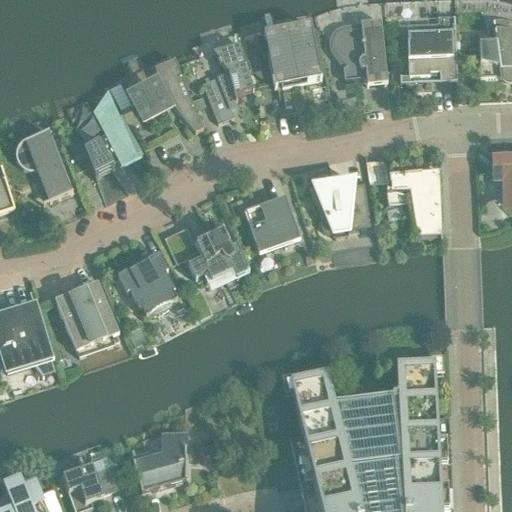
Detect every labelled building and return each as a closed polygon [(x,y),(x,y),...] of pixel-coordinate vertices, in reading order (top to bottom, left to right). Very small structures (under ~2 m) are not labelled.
[(456,86),(454,22),(437,23),(437,29),(406,31),(408,81),(429,80),(429,76),(439,76),(439,86),(456,86)] [(387,88),(380,26),(360,28),(360,32),(345,34),(342,34),(339,36),(337,38),(335,40),(333,43),(332,46),(332,49),(332,52),(333,55),(345,72),(342,74),(343,86),(365,84),(366,89),(367,89),(368,90),(387,88)] [(511,30),(507,29),(498,28),(494,28),(493,26),(492,27),(492,29),(486,30),(487,42),(478,42),(479,83),(500,82),(502,85),(504,88),(508,89),(511,88),(511,87),(511,30)] [(321,84),(313,45),(315,44),(314,41),(313,35),(311,35),(310,29),(270,37),(275,62),(270,63),(269,56),(266,56),(274,94),(321,84)] [(235,100),(251,95),(252,97),(253,96),(248,79),(250,78),(247,69),(245,70),(238,48),(237,48),(237,50),(212,58),(218,66),(216,67),(219,71),(221,70),(228,79),(201,89),(217,129),(233,122),(228,109),(235,106),(235,107),(236,107),(235,100)] [(166,113),(172,110),(182,124),(188,130),(194,137),(195,138),(202,135),(174,65),(154,73),(159,86),(163,95),(158,98),(154,91),(132,103),(144,125),(166,114),(166,113)] [(140,161),(107,94),(106,96),(107,96),(99,121),(108,145),(83,155),(92,178),(111,170),(112,171),(117,169),(118,172),(140,161)] [(291,110),(288,97),(282,98),(285,111),(291,110)] [(191,106),(194,115),(205,110),(202,101),(191,106)] [(71,197),(48,138),(48,137),(25,146),(21,148),(18,151),(16,155),(15,160),(15,164),(18,169),(21,173),(26,176),(31,176),(37,175),(49,207),(72,198),(72,197),(71,197)] [(511,163),(502,164),(492,176),(503,186),(504,206),(511,213),(511,163)] [(0,217),(14,214),(1,172),(0,172),(0,217)] [(441,247),(438,177),(388,182),(389,190),(390,190),(390,194),(385,194),(386,198),(387,208),(385,208),(386,211),(410,210),(416,244),(439,243),(439,247),(441,247)] [(371,232),(364,188),(353,190),(353,186),(334,189),(334,193),(332,194),(331,189),(312,193),(325,222),(322,224),(320,228),(320,232),(322,235),(325,238),(328,239),(332,238),(335,243),(347,241),(348,236),(371,232)] [(298,245),(284,203),(244,217),(259,259),(298,245)] [(248,278),(236,249),(230,254),(222,237),(194,251),(198,259),(185,265),(195,286),(206,278),(211,287),(212,286),(212,285),(222,280),(223,282),(227,280),(226,278),(232,276),(236,284),(248,278)] [(177,304),(172,296),(174,295),(164,277),(167,276),(158,259),(144,266),(146,270),(132,277),(131,273),(117,281),(126,298),(129,296),(139,314),(140,313),(145,322),(149,320),(154,319),(160,317),(165,315),(169,311),(173,306),(177,304)] [(118,339),(97,287),(80,294),(82,298),(73,302),(71,298),(54,305),(68,339),(69,338),(76,358),(78,362),(114,350),(112,345),(113,345),(112,342),(118,339)] [(53,365),(35,307),(1,318),(3,323),(0,323),(0,359),(6,379),(35,370),(42,381),(43,381),(42,379),(53,376),(53,377),(54,376),(51,365),(53,365)] [(452,511),(449,423),(436,424),(434,367),(396,368),(397,400),(334,408),(327,377),(289,385),(301,440),(289,443),(303,511),(452,511)] [(185,486),(185,440),(164,441),(164,459),(148,464),(146,458),(130,462),(140,498),(185,486)] [(122,493),(114,470),(94,477),(92,472),(61,482),(72,511),(92,511),(91,508),(103,504),(102,500),(122,493)] [(50,511),(49,509),(44,511),(35,489),(23,494),(20,486),(4,493),(7,500),(4,501),(2,503),(0,504),(0,511),(50,511)]
